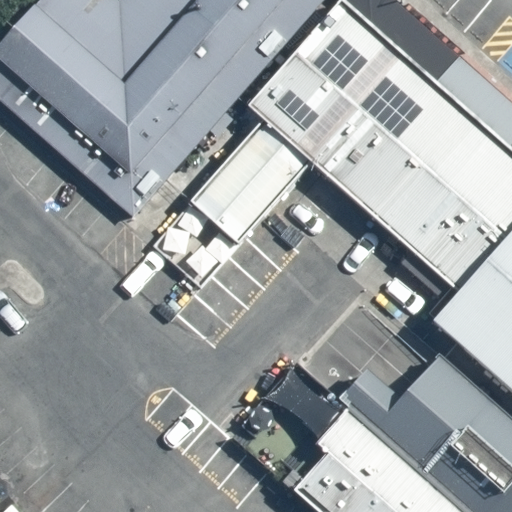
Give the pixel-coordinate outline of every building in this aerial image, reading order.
[(125,0),(122,5),(116,0),(47,0),(0,54),(0,102),(137,222),(331,0),(125,0)] [(511,103),(395,0),(351,0),(347,5),(511,150),(511,103)] [(462,297),(511,240),(511,150),(347,5),(252,110),(268,123),(196,205),(243,248),(314,165),(462,297)] [(511,240),(462,297),(437,327),(458,346),(443,361),(511,420),(511,240)] [(351,414),(464,511),(511,511),(511,420),(443,361),(404,403),(372,373),(341,403),(351,414)] [(315,511),(464,511),(351,414),(319,448),(331,458),(297,494),(315,511)]
